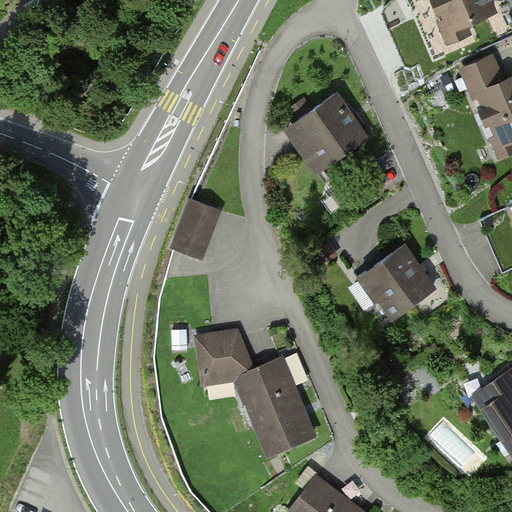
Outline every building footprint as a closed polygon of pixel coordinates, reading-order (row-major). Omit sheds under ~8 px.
[(493,10),(488,0),(442,0),(453,27),(493,10)] [(492,57),(464,69),(475,96),(482,93),(503,143),(511,139),(511,78),(503,82),(492,57)] [(300,120),(298,121),(329,165),(367,138),(360,127),(361,126),(353,113),(350,115),(336,94),(310,112),(304,102),(293,109),(300,120)] [(203,256),(221,210),(192,199),(174,245),(176,246),(203,256)] [(511,205),(511,206),(488,216),(500,242),(511,237),(511,205)] [(511,237),(500,242),(511,269),(511,268),(511,237)] [(418,266),(403,245),(359,276),(360,277),(367,273),(396,315),(434,289),(426,278),(428,277),(420,265),(418,266)] [(187,330),(172,331),(173,350),(188,349),(187,330)] [(314,436),(281,358),(254,370),(238,333),(199,339),(205,382),(236,378),(247,404),(250,403),(259,424),(264,422),(277,451),(314,436)] [(392,354),(376,365),(387,381),(403,371),(392,354)] [(511,369),(490,385),(499,398),(486,407),(507,438),(511,433),(511,369)] [(362,511),(316,477),(298,501),(312,511),(362,511)]
